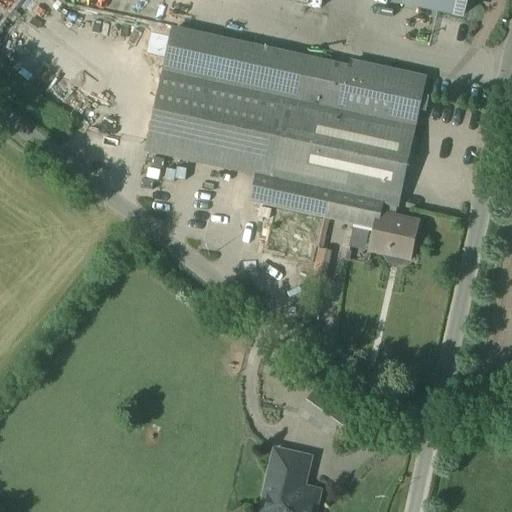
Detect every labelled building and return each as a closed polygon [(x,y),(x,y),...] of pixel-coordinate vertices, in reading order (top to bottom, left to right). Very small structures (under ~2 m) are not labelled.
[(405,0),(405,4),(461,16),(464,0),(405,0)] [(172,31),(146,153),(261,177),(255,203),(329,219),(334,192),(397,206),(396,207),(398,207),(425,79),(351,63),(349,69),(172,31)] [(334,192),(329,219),(375,229),(374,234),(370,252),(385,255),(389,260),(400,263),(405,259),(410,260),(418,223),(394,218),(396,207),(397,206),(334,192)] [(321,389),(303,414),(338,440),(356,416),(321,389)] [(276,449),(260,511),(314,511),(320,492),(296,486),(304,457),(276,449)]
